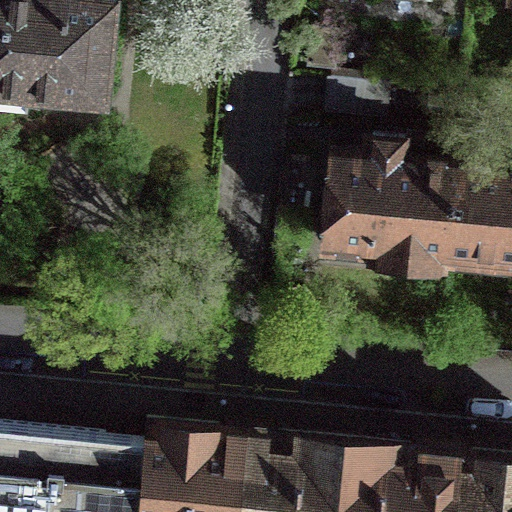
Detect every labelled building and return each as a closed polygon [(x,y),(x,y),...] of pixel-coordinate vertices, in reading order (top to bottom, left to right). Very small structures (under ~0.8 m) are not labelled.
[(79,0),(0,0),(0,108),(24,111),(26,91),(98,98),(107,6),(79,4),(79,0)] [(307,64),(331,66),(333,29),(311,28),(307,64)] [(387,83),(326,77),(323,110),(383,116),(387,83)] [(510,165),(455,160),(401,154),(403,136),(370,133),(369,142),(368,151),(335,148),(326,247),(446,258),(511,264),(511,146),(511,147),(510,165)] [(292,314),(306,313),(311,300),(302,289),(288,290),(283,303),(292,314)] [(511,511),(511,454),(446,448),(437,447),(430,446),(341,437),(257,429),(246,428),(236,427),(147,418),(145,438),(138,511),(511,511)] [(0,423),(0,511),(138,511),(145,438),(0,423)]
